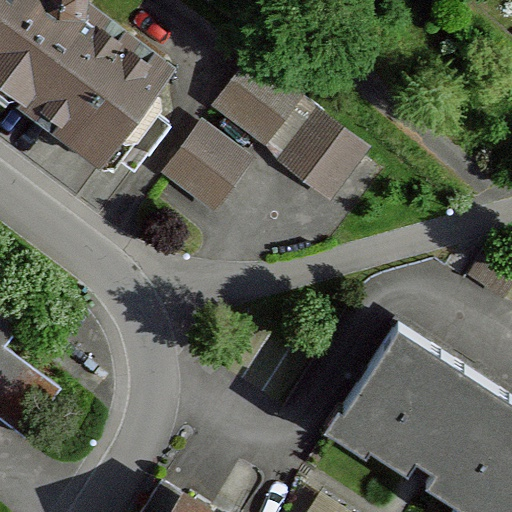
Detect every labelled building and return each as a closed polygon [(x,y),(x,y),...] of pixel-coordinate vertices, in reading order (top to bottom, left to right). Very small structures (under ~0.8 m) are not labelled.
[(93,0),(0,0),(0,81),(101,154),(172,56),(93,0)] [(264,143),(304,86),(253,52),(214,109),(264,143)] [(332,199),(371,145),(318,108),(280,162),(332,199)] [(201,121),(159,170),(207,211),(249,162),(201,121)] [(0,284),(0,417),(25,435),(57,391),(1,351),(33,308),(0,284)] [(467,511),(502,511),(511,497),(511,400),(397,324),(331,422),(467,511)] [(221,511),(184,487),(166,511),(221,511)]
